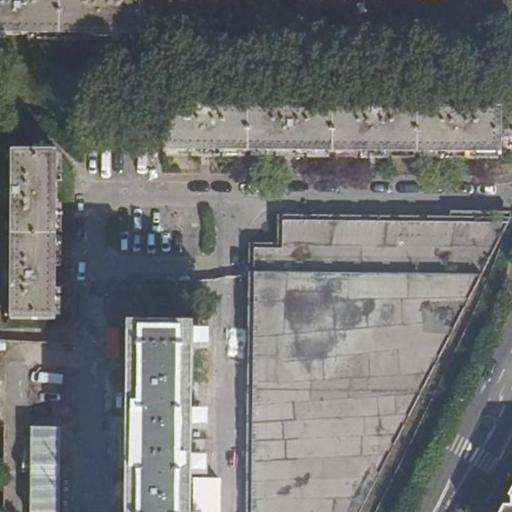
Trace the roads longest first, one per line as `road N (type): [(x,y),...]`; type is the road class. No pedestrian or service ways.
road 1 (residential): [(88,511),(87,196),(225,195)]
road 2 (unknown): [(332,511),(378,355),(371,335),(346,330),(304,337),(289,364),(285,498),(293,511)]
road 3 (residential): [(225,195),(229,511)]
road 4 (residential): [(225,195),(511,200)]
road 5 (unknown): [(229,262),(88,258)]
road 6 (residential): [(487,391),(427,511)]
